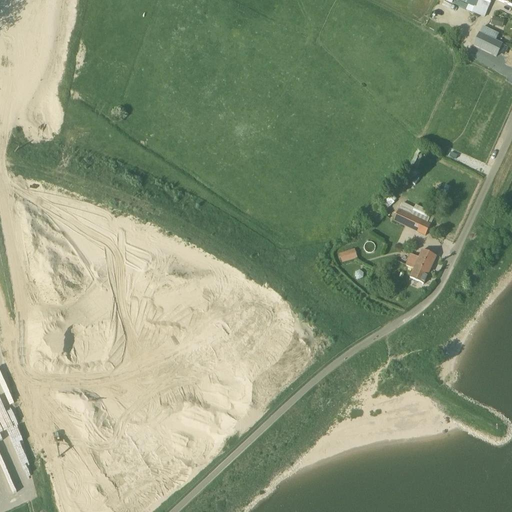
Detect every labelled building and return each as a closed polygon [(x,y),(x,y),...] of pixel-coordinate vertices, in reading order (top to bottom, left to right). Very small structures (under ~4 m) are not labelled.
[(492,0),(479,0),(476,10),(486,14),(492,0)] [(504,21),(493,17),(491,25),(502,29),(504,21)] [(496,58),(502,44),(480,33),(473,47),(496,58)] [(431,225),(430,224),(399,210),(393,222),(425,237),(431,225)] [(355,249),(339,252),(340,262),(357,260),(355,249)] [(423,285),(437,257),(423,251),(419,258),(411,254),(406,266),(414,270),(410,278),(423,285)]
